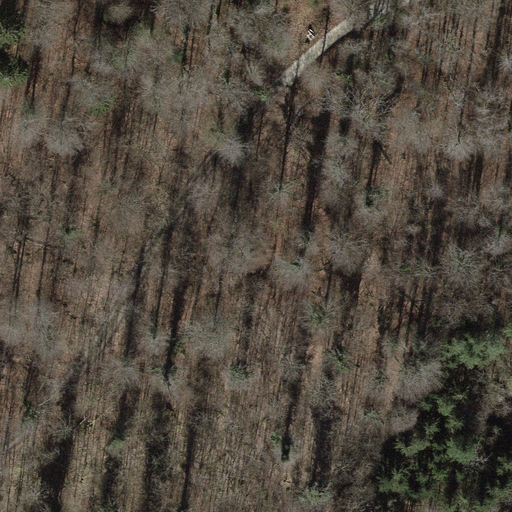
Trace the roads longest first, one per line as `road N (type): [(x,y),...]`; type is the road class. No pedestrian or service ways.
road 1 (track): [(409,0),(374,13),(302,62),(187,187),(39,416),(0,441)]
road 2 (track): [(277,89),(269,175),(230,262),(220,341),(284,511)]
road 3 (track): [(277,89),(143,0)]
